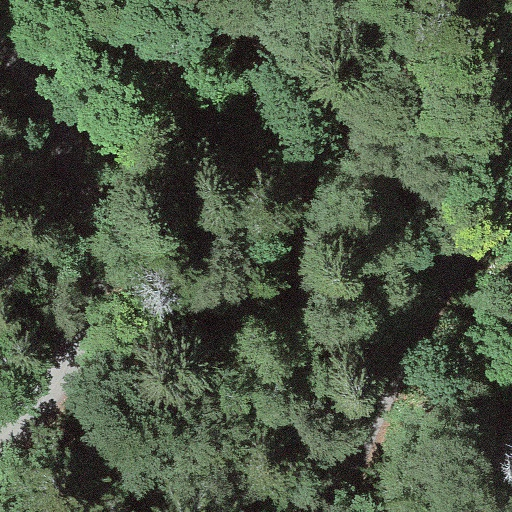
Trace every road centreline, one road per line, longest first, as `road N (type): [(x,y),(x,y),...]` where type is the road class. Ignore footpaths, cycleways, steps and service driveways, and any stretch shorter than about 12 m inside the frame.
road 1 (track): [(0,34),(71,164),(100,265),(79,344),(0,445)]
road 2 (track): [(327,511),(439,290),(473,245),(511,218)]
